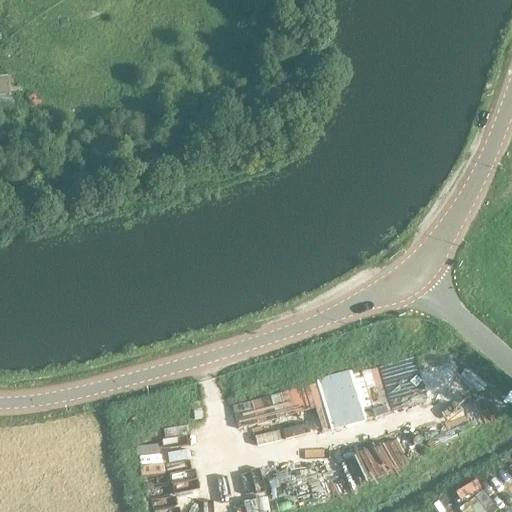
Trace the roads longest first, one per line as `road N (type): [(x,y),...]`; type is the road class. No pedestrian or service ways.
road 1 (tertiary): [(0,404),(78,395),(269,340),(339,315),(409,276)]
road 2 (unknown): [(214,356),(233,428),(248,447),(286,449),(392,427)]
road 3 (tertiary): [(409,276),(459,215),(511,114)]
road 4 (tertiary): [(511,363),(409,276)]
